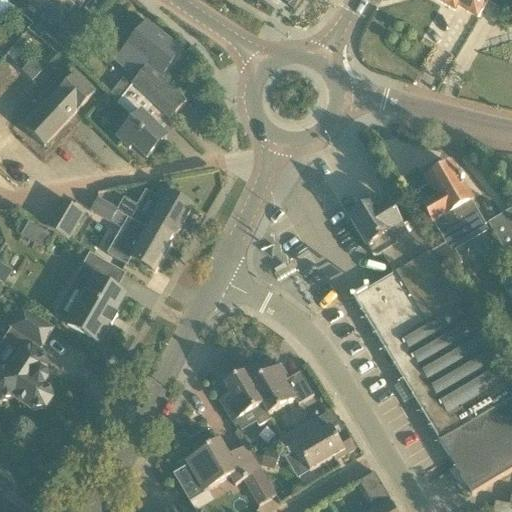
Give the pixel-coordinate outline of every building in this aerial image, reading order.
[(2,0),(21,16),(30,5),(42,15),(54,0),(2,0)] [(54,0),(42,15),(54,26),(45,36),(63,51),(88,22),(77,13),(84,4),(79,0),(54,0)] [(271,0),(277,4),(279,1),(283,4),(284,3),(295,10),(302,0),(271,0)] [(478,20),(488,2),(489,0),(433,0),(454,12),(457,7),(478,20)] [(128,74),(109,97),(119,105),(133,88),(144,99),(154,108),(169,123),(187,105),(161,81),(182,54),(147,25),(115,64),(128,74)] [(31,82),(42,71),(32,61),(22,72),(31,82)] [(75,77),(25,130),(44,149),(95,95),(75,77)] [(154,108),(144,99),(128,116),(134,122),(118,140),(130,151),(133,148),(147,161),(163,145),(158,141),(163,136),(144,118),(154,108)] [(416,194),(447,250),(463,240),(485,227),(451,167),(448,169),(439,168),(435,175),(426,182),(429,187),(416,194)] [(155,275),(175,239),(192,209),(167,194),(162,193),(147,220),(137,214),(115,252),(155,275)] [(89,212),(110,225),(118,212),(97,199),(89,212)] [(85,215),(59,200),(43,228),(68,243),(85,215)] [(472,497),(511,473),(511,400),(457,309),(461,307),(417,234),(409,239),(387,203),(375,211),(372,206),(350,220),(372,258),(378,259),(382,257),(394,277),(354,301),(472,497)] [(511,211),(489,225),(511,265),(511,211)] [(20,238),(42,251),(51,237),(29,224),(20,238)] [(0,264),(0,282),(0,283),(8,269),(0,264)] [(85,267),(73,286),(86,294),(67,327),(97,345),(125,297),(96,280),(99,275),(85,267)] [(53,331),(22,312),(11,330),(42,349),(53,331)] [(47,375),(45,374),(44,373),(46,369),(44,357),(33,349),(21,352),(8,370),(0,371),(0,402),(2,403),(14,401),(31,410),(45,411),(53,400),(50,387),(46,385),(48,382),(47,375)] [(244,374),(270,417),(295,402),(298,407),(314,398),(300,375),(289,381),(281,367),(278,368),(277,366),(267,372),(269,374),(257,380),(255,377),(259,375),(255,368),(244,374)] [(232,425),(251,414),(257,424),(270,417),(244,374),(224,386),(230,397),(219,403),(232,425)] [(355,452),(339,424),(318,437),(311,424),(279,443),(288,458),(297,452),(310,474),(333,460),(336,464),(355,452)] [(235,488),(243,483),(258,510),(276,499),(261,473),(246,448),(228,457),(226,458),(222,451),(224,450),(219,442),(206,450),(186,464),(195,480),(199,477),(208,492),(230,479),(235,488)] [(261,468),(266,470),(275,472),(278,455),(265,452),(254,458),(261,468)] [(394,511),(389,503),(373,511),(394,511)]
